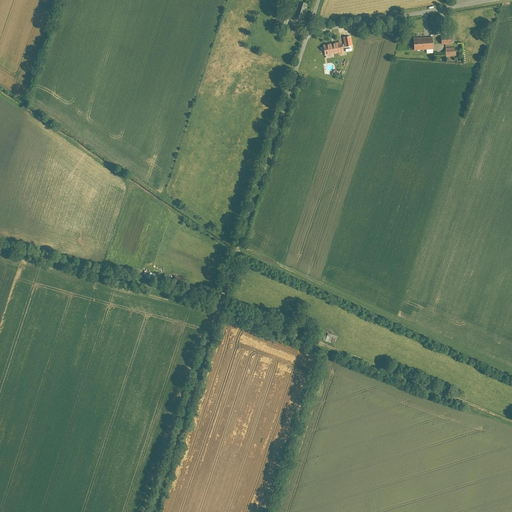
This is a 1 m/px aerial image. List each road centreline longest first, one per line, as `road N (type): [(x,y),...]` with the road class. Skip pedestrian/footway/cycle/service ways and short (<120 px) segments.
road 1 (track): [(0,246),(221,305),(511,419)]
road 2 (unclassified): [(310,29),(155,511)]
road 3 (unclassified): [(310,29),(478,0)]
